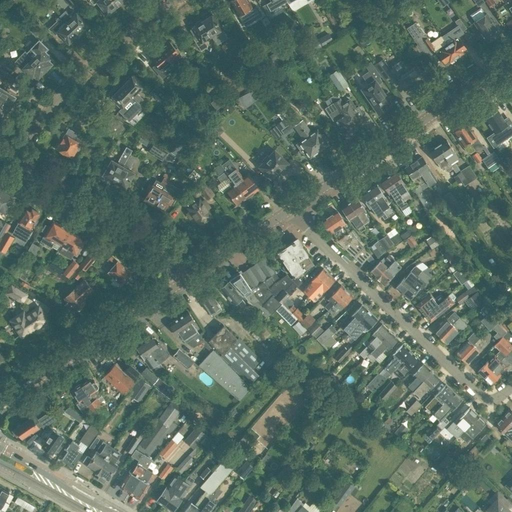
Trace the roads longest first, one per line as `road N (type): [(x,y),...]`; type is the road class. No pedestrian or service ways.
road 1 (residential): [(511,387),(498,397),(478,394),(287,212)]
road 2 (tertiary): [(511,61),(287,212)]
road 3 (residential): [(14,160),(55,100),(175,0)]
road 4 (tertiary): [(185,280),(0,404)]
road 5 (residential): [(185,280),(152,237),(14,160)]
road 6 (tertiary): [(287,212),(185,280)]
